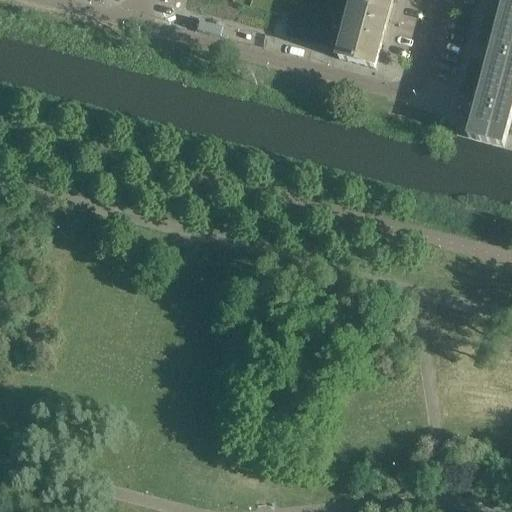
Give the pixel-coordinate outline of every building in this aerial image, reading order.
[(390,15),(394,0),(355,0),(354,5),(390,15)] [(511,31),(511,0),(505,0),(498,28),(511,31)] [(378,61),(390,15),(354,5),(342,50),(339,60),(376,70),(378,61)] [(511,88),(511,31),(498,28),(484,81),(511,88)] [(504,149),(511,119),(511,88),(484,81),(469,139),(504,149)]
